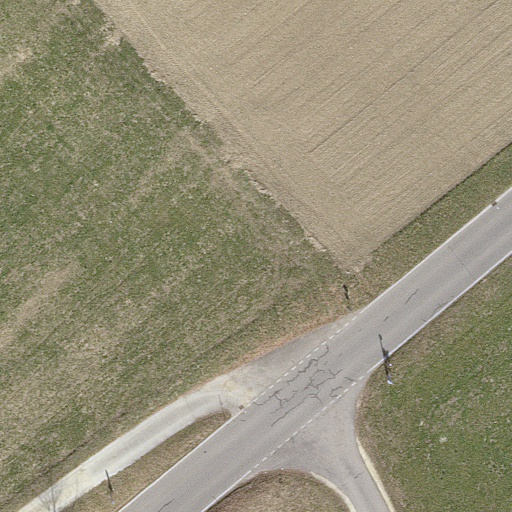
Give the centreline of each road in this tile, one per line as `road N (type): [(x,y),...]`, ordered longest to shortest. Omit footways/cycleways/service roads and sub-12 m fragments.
road 1 (track): [(308,392),(240,386),(140,438),(44,511)]
road 2 (tertiary): [(308,392),(511,224)]
road 3 (tertiary): [(165,511),(308,392)]
road 4 (unclassified): [(308,392),(372,511)]
